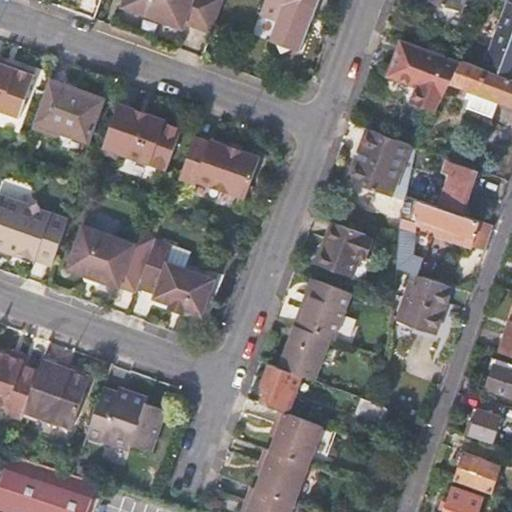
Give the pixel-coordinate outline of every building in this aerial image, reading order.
[(124,0),(123,5),(146,14),(150,0),(124,0)] [(150,0),(146,14),(183,27),(185,21),(212,31),(223,0),(150,0)] [(316,15),(320,0),(266,0),(262,13),(280,19),(273,39),(279,41),(284,51),(294,47),(300,49),(313,14),(316,15)] [(426,0),(460,11),(463,0),(426,0)] [(508,0),(482,68),(511,79),(511,77),(511,1),(508,0)] [(451,82),(460,64),(402,43),(390,76),(419,87),(413,102),(436,110),(451,82)] [(482,68),(462,60),(460,64),(451,82),(473,90),(465,114),(491,124),(500,100),(511,104),(511,78),(511,79),(482,68)] [(0,109),(19,117),(36,71),(16,64),(15,66),(0,61),(0,109)] [(107,98),(51,78),(33,128),(59,138),(65,133),(91,142),(107,98)] [(166,119),(119,102),(101,153),(116,158),(114,164),(163,182),(182,128),(165,121),(166,119)] [(369,128),(361,150),(365,152),(373,129),(369,128)] [(393,196),(412,144),(373,129),(365,152),(361,150),(350,180),(393,196)] [(210,141),(195,136),(180,177),(196,183),(197,180),(245,197),(260,157),(243,150),(229,145),(211,139),(210,141)] [(230,140),(229,145),(243,150),(244,145),(230,140)] [(474,169),(448,160),(443,174),(452,178),(442,208),(459,214),(474,169)] [(36,259),(52,265),(69,220),(42,211),(38,203),(30,206),(25,210),(22,204),(0,195),(0,248),(35,261),(36,259)] [(429,235),(484,253),(493,225),(459,214),(442,208),(405,196),(403,207),(398,247),(396,270),(413,275),(420,278),(425,264),(420,263),(429,235)] [(366,237),(367,235),(334,223),(319,266),(352,278),(359,257),(367,260),(375,240),(366,237)] [(120,287),(136,292),(138,288),(156,239),(138,232),(134,244),(83,226),(67,269),(85,276),(102,282),(119,288),(120,287)] [(172,245),(156,239),(138,288),(154,294),(152,299),(169,305),(168,309),(184,315),(185,311),(202,317),(215,279),(166,261),(172,245)] [(191,252),(172,245),(166,261),(185,268),(191,252)] [(436,335),(451,288),(420,278),(413,275),(405,300),(411,302),(403,325),(436,335)] [(102,282),(85,276),(84,278),(85,281),(98,286),(101,284),(102,282)] [(330,340),(334,341),(352,294),(313,279),(306,297),(311,299),(300,328),(330,340)] [(306,297),(296,327),(300,328),(311,299),(306,297)] [(411,302),(405,300),(398,323),(403,325),(411,302)] [(511,314),(510,320),(511,321),(511,325),(509,334),(506,333),(499,352),(511,356),(511,314)] [(292,373),(315,381),(330,340),(300,328),(296,327),(280,368),(292,373)] [(8,348),(6,354),(24,361),(26,355),(8,348)] [(4,413),(21,419),(22,416),(24,412),(38,370),(23,364),(24,361),(6,354),(0,351),(0,405),(6,408),(4,413)] [(59,361),(44,355),(42,360),(58,365),(59,361)] [(511,362),(498,358),(494,369),(499,371),(492,390),(511,396),(511,362)] [(58,365),(42,360),(38,370),(24,412),(39,417),(72,429),(90,377),(71,370),(62,367),(58,365)] [(280,412),(288,414),(296,391),(286,387),(292,373),(280,368),(271,365),(262,386),(268,388),(266,393),(262,405),(280,412)] [(103,388),(86,437),(101,442),(102,440),(130,450),(132,445),(151,452),(164,416),(145,409),(147,403),(149,399),(133,393),(131,398),(118,393),(103,388)] [(119,388),(118,393),(131,398),(133,393),(119,388)] [(356,414),(380,423),(386,408),(383,407),(362,399),(356,414)] [(145,409),(164,416),(166,410),(147,403),(145,409)] [(474,409),(465,433),(493,443),(501,417),(479,410),(474,409)] [(24,412),(22,416),(38,422),(39,417),(24,412)] [(309,467),(324,428),(288,414),(280,412),(275,426),(280,428),(276,439),(271,453),(309,467)] [(280,428),(275,426),(271,437),(276,439),(280,428)] [(497,444),(511,449),(511,439),(500,435),(497,444)] [(295,505),(309,467),(271,453),(266,450),(260,465),(266,467),(261,478),(257,490),(295,505)] [(465,453),(455,481),(492,492),(500,465),(465,453)] [(0,511),(88,511),(99,483),(11,454),(0,483),(0,511)] [(256,476),(261,478),(266,467),(260,465),(256,476)] [(291,511),(295,505),(257,490),(251,488),(246,502),(251,504),(248,511),(291,511)] [(444,511),(477,511),(482,498),(453,488),(444,511)] [(248,511),(251,504),(246,502),(241,511),(248,511)]
